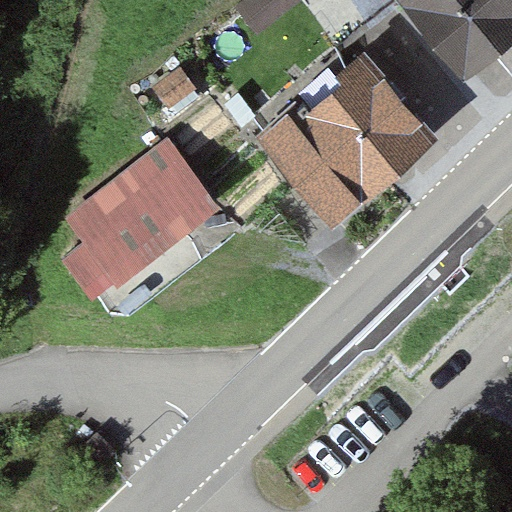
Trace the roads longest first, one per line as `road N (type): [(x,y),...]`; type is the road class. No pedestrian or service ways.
road 1 (tertiary): [(208,440),(511,150)]
road 2 (residential): [(0,396),(115,383),(188,419),(208,440)]
